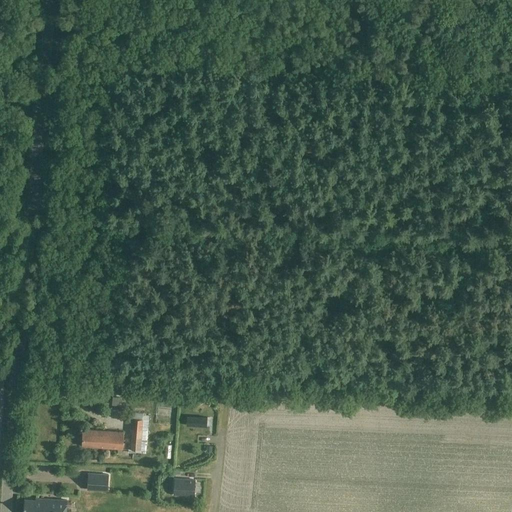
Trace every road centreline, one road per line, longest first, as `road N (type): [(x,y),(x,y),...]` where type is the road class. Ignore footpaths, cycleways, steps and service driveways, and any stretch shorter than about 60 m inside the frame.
road 1 (tertiary): [(5,511),(50,0)]
road 2 (track): [(511,395),(0,372)]
